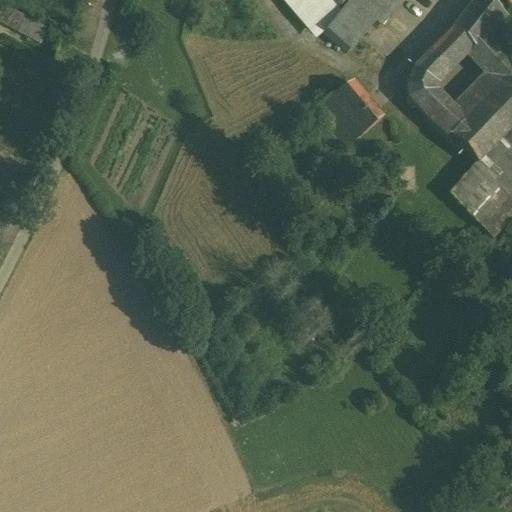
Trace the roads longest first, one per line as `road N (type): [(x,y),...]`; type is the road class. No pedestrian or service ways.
road 1 (track): [(0,284),(76,133),(108,0)]
road 2 (residential): [(281,24),(384,91),(454,0)]
